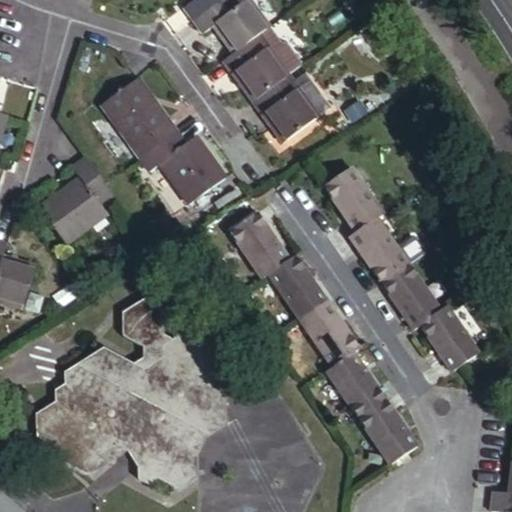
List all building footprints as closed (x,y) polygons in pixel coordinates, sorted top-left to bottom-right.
[(194,0),(193,1),(201,12),(218,0),(194,0)] [(218,0),(201,12),(210,24),(222,15),(244,46),(269,28),(281,19),(267,0),(218,0)] [(233,54),(266,99),(302,73),(269,28),(244,46),(233,54)] [(315,64),(302,73),(332,116),(346,106),(315,64)] [(106,98),(142,150),(182,123),(147,71),(106,98)] [(302,73),(266,99),(275,112),(296,142),(332,116),(302,73)] [(182,123),(142,150),(151,164),(162,156),(189,197),(230,169),(204,130),(193,138),(182,123)] [(117,187),(90,146),(75,156),(83,170),(44,196),(71,235),(110,209),(102,197),(117,187)] [(363,239),(384,224),(392,219),(360,171),(331,191),(363,239)] [(264,280),(271,275),(291,262),(260,216),(233,234),(264,280)] [(416,272),(384,224),(363,239),(356,243),(388,291),(416,272)] [(10,231),(0,228),(0,288),(25,296),(38,252),(6,243),(10,231)] [(291,262),(271,275),(303,323),(329,305),(297,258),(291,262)] [(419,338),(425,334),(447,319),(416,272),(388,291),(419,338)] [(335,371),(355,358),(362,353),(329,305),(303,323),(335,371)] [(447,319),(425,334),(455,381),(484,362),(453,315),(447,319)] [(326,377),(386,466),(415,447),(355,358),(335,371),(326,377)] [(511,511),(511,485),(510,502),(495,500),(493,511),(511,511)]
